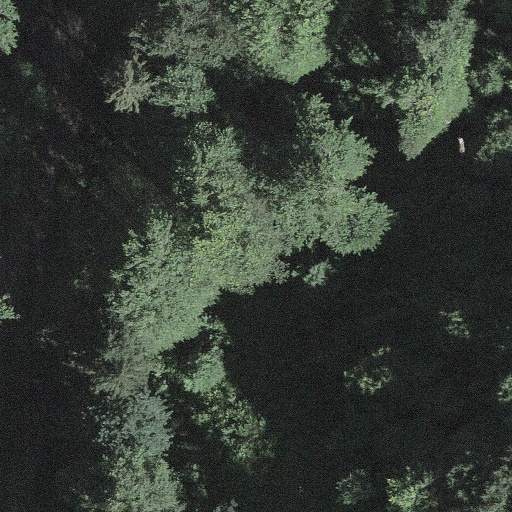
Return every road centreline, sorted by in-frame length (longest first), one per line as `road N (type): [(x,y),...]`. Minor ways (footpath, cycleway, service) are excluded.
road 1 (motorway): [(511,357),(162,0)]
road 2 (motorway): [(0,349),(154,511)]
